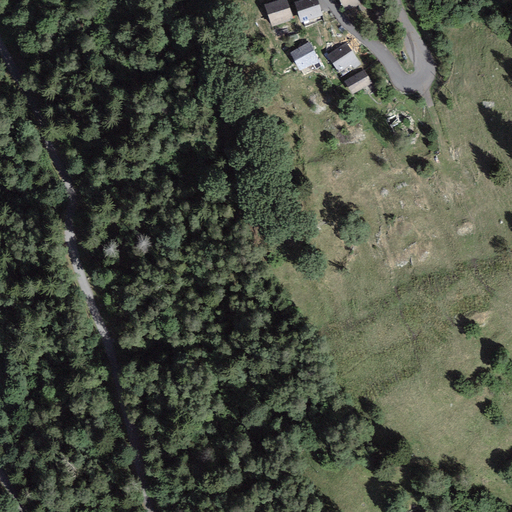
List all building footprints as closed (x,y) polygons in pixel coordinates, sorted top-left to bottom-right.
[(317,0),(305,0),(294,4),(301,24),(323,17),(317,0)] [(365,0),(341,0),(345,11),(367,3),(365,0)] [(287,1),(265,7),(271,29),(293,23),(287,1)] [(309,46),(291,53),(299,72),(317,64),(309,46)] [(348,46),(328,57),(339,77),(359,66),(348,46)] [(365,76),(348,84),(357,101),(374,93),(365,76)]
